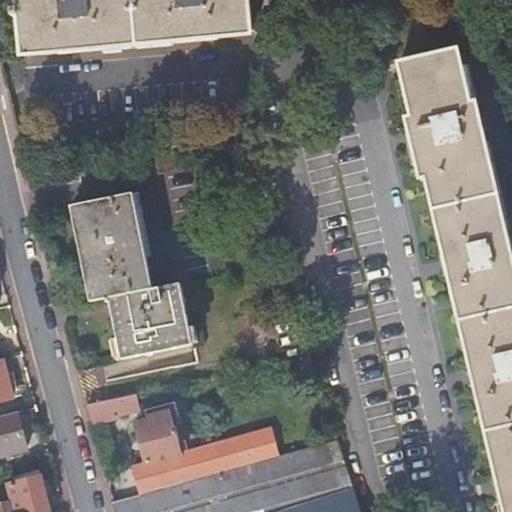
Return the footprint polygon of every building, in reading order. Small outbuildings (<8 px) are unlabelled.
[(248,0),(18,0),(22,55),(251,37),(248,0)] [(511,511),(511,364),(436,50),(370,66),(477,511),(511,511)] [(173,148),(156,151),(160,171),(177,168),(173,148)] [(94,281),(98,300),(106,298),(156,288),(149,256),(154,254),(140,191),(77,205),(87,249),(82,250),(89,283),(94,281)] [(189,324),(179,283),(156,288),(106,298),(107,303),(110,302),(118,339),(122,358),(122,359),(193,343),(189,324)] [(194,322),(189,324),(193,343),(198,341),(194,322)] [(122,358),(118,339),(113,340),(117,359),(122,358)] [(3,359),(0,360),(0,400),(13,397),(3,359)] [(143,410),(140,394),(89,405),(94,424),(122,418),(121,415),(143,410)] [(0,453),(26,447),(17,411),(0,415),(0,453)] [(135,468),(142,494),(280,454),(273,430),(188,453),(183,454),(179,439),(184,437),(183,433),(177,433),(173,416),(139,425),(149,465),(135,468)] [(362,511),(338,437),(280,454),(142,494),(114,502),(116,511),(362,511)] [(0,511),(42,511),(43,511),(49,510),(41,477),(9,485),(13,501),(0,504),(0,511)]
